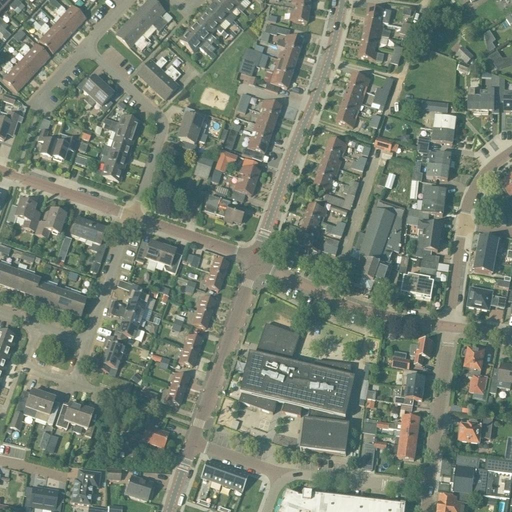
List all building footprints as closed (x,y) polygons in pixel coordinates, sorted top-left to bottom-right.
[(7,0),(0,0),(0,9),(2,12),(8,5),(10,7),(9,8),(14,12),(17,9),(7,0)] [(7,0),(17,9),(21,5),(16,1),(15,2),(13,0),(7,0)] [(83,3),(86,0),(79,0),(75,5),(87,16),(91,11),(89,9),(83,3)] [(160,17),(164,12),(150,0),(142,9),(163,29),(168,24),(160,17)] [(231,13),(236,8),(226,0),(218,0),(214,5),(233,22),(237,18),(231,13)] [(239,4),(242,0),(246,0),(247,0),(246,0),(226,0),(236,8),(242,13),(245,9),(239,4)] [(295,5),(294,10),(309,12),(311,0),(292,0),(292,4),(295,5)] [(214,5),(206,14),(219,26),(224,20),(230,26),(233,22),(214,5)] [(58,10),(78,29),(86,20),(72,7),(67,13),(61,7),(58,10)] [(163,29),(142,9),(133,18),(147,31),(151,26),(159,33),(163,29)] [(385,21),(386,13),(369,9),(366,21),(380,24),(381,20),(385,21)] [(55,25),(69,38),(78,29),(58,10),(55,14),(60,19),(55,25)] [(309,12),(294,10),(294,15),(290,14),(289,22),(307,25),(309,12)] [(37,23),(41,20),(44,23),(47,20),(39,12),(33,19),(37,23)] [(225,31),(219,26),(206,14),(197,23),(210,35),(215,30),(221,35),(225,31)] [(147,31),(133,18),(125,27),(146,47),(150,43),(143,35),(147,31)] [(379,29),(380,24),(366,21),(363,34),(381,38),(383,30),(379,29)] [(212,54),(215,50),(211,46),(205,41),(210,35),(197,23),(188,32),(215,57),(212,54)] [(403,24),(401,30),(409,32),(411,27),(403,24)] [(41,28),(61,46),(69,38),(55,25),(50,30),(45,25),(41,28)] [(276,37),(278,29),(267,26),(265,34),(276,37)] [(146,47),(125,27),(116,37),(130,49),(134,45),(142,52),(146,47)] [(38,32),(44,37),(39,42),(53,55),(61,46),(41,28),(38,32)] [(408,38),(409,32),(401,30),(399,35),(408,38)] [(26,37),(20,32),(13,39),(19,45),(26,37)] [(212,60),(215,57),(188,32),(180,42),(193,54),(198,48),(204,53),(212,60)] [(265,34),(263,34),(260,42),(267,44),(269,36),(265,35),(265,34)] [(381,38),(363,34),(361,46),(375,49),(376,45),(379,45),(381,38)] [(303,43),(286,37),(283,44),(286,46),(285,50),(299,55),(303,43)] [(22,49),(42,68),(50,58),(36,45),(31,51),(25,46),(22,49)] [(492,45),(486,49),(488,57),(496,51),(492,45)] [(374,54),(375,49),(361,46),(358,59),(376,62),(377,55),(374,54)] [(254,53),(261,55),(263,50),(256,47),(254,53)] [(395,48),(393,56),(401,59),(404,50),(395,48)] [(473,58),(463,48),(456,55),(466,65),(473,58)] [(19,63),(33,76),(42,68),(22,49),(19,52),(25,58),(19,63)] [(299,55),(285,50),(283,55),(280,53),(278,61),(295,67),(299,55)] [(155,64),(162,57),(158,53),(152,61),(155,64)] [(258,67),(261,55),(254,53),(250,64),(258,67)] [(398,67),(401,59),(393,56),(390,65),(398,67)] [(147,84),(159,71),(167,63),(162,59),(155,66),(150,62),(138,75),(147,84)] [(496,59),(492,66),(500,71),(504,64),(496,59)] [(295,67),(278,61),(274,73),(291,79),(295,67)] [(5,67),(25,85),(33,76),(19,63),(14,69),(9,63),(5,67)] [(460,64),(457,72),(468,77),(472,68),(460,64)] [(2,70),(8,75),(2,81),(16,94),(25,85),(5,67),(2,70)] [(147,84),(156,93),(176,72),(171,67),(164,75),(159,71),(147,84)] [(176,72),(156,93),(166,101),(178,88),(173,84),(181,76),(176,72)] [(291,79),(274,73),(269,85),(267,84),(264,91),(277,95),(280,89),(286,91),(291,79)] [(352,75),(348,87),(362,92),(364,88),(368,89),(370,82),(352,75)] [(494,100),(499,100),(499,80),(492,76),(491,93),(487,93),(487,100),(481,99),(480,114),(494,114),(494,100)] [(84,101),(88,105),(104,88),(94,79),(90,83),(85,79),(77,89),(81,93),(83,91),(88,96),(84,101)] [(504,114),(511,113),(511,99),(510,100),(511,93),(499,93),(499,80),(499,100),(504,100),(504,114)] [(361,97),(362,92),(348,87),(343,99),(361,105),(364,98),(361,97)] [(109,101),(113,96),(104,88),(88,105),(91,108),(95,103),(101,108),(99,109),(104,114),(113,105),(109,101)] [(375,97),(387,101),(389,94),(378,90),(375,97)] [(481,99),(475,99),(475,92),(468,92),(467,113),(480,114),(481,99)] [(15,100),(5,96),(3,103),(12,106),(15,100)] [(243,96),(239,107),(247,110),(251,99),(243,96)] [(384,109),(387,101),(375,97),(373,105),(384,109)] [(339,111),(354,116),(355,111),(359,112),(361,105),(343,99),(339,111)] [(265,111),(263,115),(276,120),(281,108),(264,102),(261,110),(265,111)] [(448,106),(437,105),(436,114),(447,115),(448,106)] [(245,115),(247,110),(239,107),(237,113),(245,115)] [(352,121),(354,116),(339,111),(335,123),(353,129),(355,122),(352,121)] [(186,116),(182,129),(210,138),(212,132),(205,130),(205,131),(199,129),(201,122),(204,123),(206,117),(194,113),(192,118),(186,116)] [(0,141),(4,143),(9,128),(15,130),(19,118),(8,114),(6,122),(0,120),(0,141)] [(256,126),(272,132),(276,120),(263,115),(261,120),(258,119),(256,126)] [(109,122),(107,127),(111,128),(135,136),(139,123),(132,121),(123,118),(122,117),(119,125),(109,122)] [(371,122),(379,125),(381,119),(373,117),(371,122)] [(435,118),(433,132),(454,134),(456,121),(435,118)] [(39,132),(40,132),(41,133),(42,132),(48,134),(51,124),(43,121),(39,132)] [(377,131),(379,125),(371,122),(369,128),(377,131)] [(238,134),(241,128),(233,125),(231,131),(238,134)] [(111,128),(107,127),(105,126),(103,130),(116,134),(114,142),(131,148),(135,136),(111,128)] [(256,135),(255,139),(268,144),(272,132),(256,126),(253,133),(256,135)] [(178,140),(184,143),(182,148),(194,153),(196,147),(196,146),(193,146),(195,142),(205,145),(207,138),(209,139),(210,138),(182,129),(178,140)] [(51,161),(52,159),(51,159),(57,143),(56,145),(45,141),(48,134),(42,132),(41,133),(38,143),(43,145),(39,157),(51,161)] [(83,132),(80,139),(89,142),(91,135),(83,132)] [(224,144),(227,133),(222,132),(218,142),(224,144)] [(454,134),(433,132),(432,144),(452,146),(454,134)] [(253,160),(255,153),(264,156),(268,144),(255,139),(253,144),(250,143),(247,150),(244,149),(241,157),(253,160)] [(419,139),(418,147),(429,149),(430,141),(419,139)] [(51,159),(52,159),(63,163),(67,151),(73,153),(77,142),(71,140),(69,147),(57,143),(51,159)] [(344,154),(347,147),(329,140),(325,152),(339,157),(341,153),(344,154)] [(390,154),(393,144),(377,140),(374,150),(390,154)] [(104,146),(102,151),(126,160),(131,148),(114,142),(111,149),(104,146)] [(85,154),(87,147),(81,145),(79,152),(85,154)] [(368,159),(371,150),(364,148),(362,157),(368,159)] [(122,172),(126,160),(102,151),(101,156),(108,158),(105,166),(122,172)] [(338,162),(339,157),(325,152),(321,164),(338,170),(341,163),(338,162)] [(434,160),(433,167),(433,168),(449,170),(451,156),(430,153),(429,160),(434,160)] [(236,159),(222,154),(216,171),(223,174),(227,164),(233,166),(236,159)] [(84,167),(87,160),(77,156),(75,163),(84,167)] [(359,158),(357,164),(365,167),(367,161),(359,158)] [(207,181),(213,163),(199,159),(193,176),(207,181)] [(365,167),(357,164),(354,163),(351,170),(363,174),(365,167)] [(336,178),(338,170),(321,164),(317,176),(331,181),(332,177),(336,178)] [(118,183),(122,172),(105,166),(103,173),(96,170),(94,175),(118,183)] [(433,168),(433,167),(428,166),(426,179),(447,182),(449,170),(433,168)] [(243,176),(242,181),(255,186),(260,174),(243,168),(240,175),(243,176)] [(218,186),(222,174),(214,172),(210,183),(218,186)] [(329,186),(331,181),(317,176),(313,188),(330,194),(333,187),(329,186)] [(384,189),(388,178),(382,176),(379,187),(384,189)] [(255,186),(242,181),(240,185),(237,184),(234,192),(251,198),(255,186)] [(511,189),(507,182),(500,187),(510,200),(511,198),(511,189)] [(343,195),(347,196),(355,199),(359,185),(351,183),(349,188),(346,187),(343,195)] [(425,189),(423,202),(444,205),(446,192),(425,189)] [(186,203),(188,197),(177,193),(175,199),(186,203)] [(347,196),(345,202),(342,209),(350,212),(355,199),(347,196)] [(244,219),(242,218),(244,212),(229,207),(230,204),(209,197),(204,213),(224,219),(223,222),(231,225),(232,223),(240,225),(240,224),(242,225),(244,219)] [(327,204),(342,209),(345,202),(329,197),(327,204)] [(398,254),(401,220),(405,211),(378,201),(366,236),(359,234),(350,259),(359,262),(355,274),(353,273),(350,283),(360,286),(359,287),(371,290),(373,282),(385,287),(392,269),(390,268),(391,265),(389,264),(393,252),(398,254)] [(18,210),(12,208),(6,224),(13,226),(16,219),(25,222),(23,229),(34,233),(38,220),(32,218),(36,207),(20,202),(18,210)] [(409,211),(408,219),(428,222),(429,216),(442,218),(444,205),(423,202),(422,213),(409,211)] [(306,218),(319,223),(321,219),(324,220),(327,212),(310,206),(306,218)] [(346,218),(348,213),(331,207),(329,212),(346,218)] [(59,236),(65,217),(51,212),(46,227),(40,225),(36,237),(47,240),(49,233),(59,236)] [(318,228),(319,223),(306,218),(301,230),(318,236),(321,229),(318,228)] [(428,226),(428,222),(408,219),(406,226),(418,228),(418,233),(423,233),(422,238),(418,237),(418,239),(439,242),(441,228),(428,226)] [(71,239),(85,244),(91,226),(77,221),(71,239)] [(342,239),(346,226),(338,224),(336,229),(332,228),(330,235),(342,239)] [(99,250),(106,231),(91,226),(85,244),(93,246),(91,252),(97,254),(94,264),(100,266),(105,252),(99,250)] [(316,243),(318,236),(301,230),(299,237),(297,236),(295,240),(312,246),(314,243),(316,243)] [(64,264),(71,241),(64,239),(57,262),(64,264)] [(415,259),(423,260),(424,256),(431,257),(432,252),(437,253),(439,242),(418,239),(415,259)] [(311,250),(312,246),(295,240),(291,252),(299,255),(298,257),(317,264),(321,254),(311,250)] [(480,240),(478,251),(496,254),(498,243),(480,240)] [(144,260),(157,265),(162,248),(149,244),(149,246),(142,244),(135,263),(143,265),(144,260)] [(11,250),(0,246),(0,253),(8,257),(10,251),(11,250)] [(336,258),(338,250),(326,246),(324,254),(336,258)] [(181,257),(175,255),(176,253),(162,248),(157,265),(169,269),(168,274),(175,276),(181,257)] [(478,251),(476,261),(494,265),(496,254),(478,251)] [(191,266),(190,268),(197,270),(200,260),(191,257),(187,256),(185,264),(191,266)] [(423,260),(422,263),(438,266),(439,259),(431,257),(424,256),(423,260)] [(406,277),(409,260),(402,259),(399,275),(406,277)] [(215,261),(210,274),(223,279),(228,265),(215,261)] [(474,272),(492,276),(494,265),(476,261),(474,272)] [(437,272),(438,266),(422,263),(421,270),(420,275),(420,278),(419,278),(416,297),(430,299),(433,283),(434,283),(436,272),(437,272)] [(11,266),(6,264),(0,280),(0,287),(10,290),(15,274),(9,272),(11,266)] [(22,277),(15,274),(10,290),(21,294),(29,272),(25,271),(22,277)] [(21,294),(33,299),(39,286),(40,283),(33,280),(35,274),(29,272),(21,294)] [(223,279),(210,274),(205,288),(218,293),(223,279)] [(416,297),(419,278),(415,277),(408,276),(408,278),(404,278),(401,294),(416,297)] [(127,291),(128,285),(119,282),(117,288),(127,291)] [(194,291),(196,285),(188,282),(186,288),(194,291)] [(47,283),(45,288),(39,286),(33,299),(32,302),(44,307),(52,284),(47,283)] [(57,286),(52,284),(44,307),(56,311),(62,294),(55,292),(57,286)] [(130,299),(128,304),(145,310),(149,300),(142,297),(144,292),(131,287),(127,298),(130,299)] [(192,296),(194,291),(186,288),(184,293),(192,296)] [(471,290),(467,308),(489,312),(490,308),(492,298),(492,294),(471,290)] [(71,291),(69,297),(62,294),(56,311),(68,315),(76,293),(71,291)] [(81,294),(76,293),(68,315),(80,319),(86,303),(79,300),(81,294)] [(202,299),(197,313),(210,317),(214,303),(202,299)] [(145,310),(128,304),(126,310),(124,309),(123,307),(112,304),(110,309),(141,320),(145,310)] [(138,331),(141,320),(110,309),(108,315),(119,319),(120,318),(123,319),(121,325),(138,331)] [(210,317),(197,313),(192,327),(205,331),(210,317)] [(173,326),(181,329),(183,324),(175,321),(173,326)] [(121,325),(119,331),(116,330),(112,340),(107,338),(126,345),(128,340),(134,342),(138,331),(121,325)] [(179,334),(181,329),(173,326),(171,331),(179,334)] [(299,338),(265,326),(239,404),(273,416),(277,404),(285,405),(282,414),(301,417),(302,409),(310,410),(309,421),(306,420),(306,419),(305,419),(301,450),(302,450),(302,449),(345,454),(345,455),(347,455),(350,425),(349,425),(344,425),(351,366),(315,362),(314,370),(309,369),(310,364),(295,361),(294,366),(290,365),(299,338)] [(0,345),(10,350),(15,337),(0,332),(0,345)] [(188,337),(184,351),(197,355),(201,341),(188,337)] [(105,349),(103,355),(121,361),(125,350),(119,348),(120,343),(126,345),(107,338),(103,349),(105,349)] [(419,342),(418,348),(411,347),(410,357),(416,358),(414,367),(422,368),(424,360),(430,361),(433,345),(419,342)] [(0,359),(6,361),(10,350),(0,345),(0,359)] [(197,355),(184,351),(179,365),(192,369),(197,355)] [(465,370),(469,371),(468,379),(472,379),(469,394),(484,397),(488,379),(480,378),(481,374),(485,355),(469,352),(468,353),(463,352),(462,359),(467,360),(465,370)] [(406,355),(395,353),(392,369),(409,372),(410,362),(405,361),(406,355)] [(99,360),(97,365),(95,371),(109,375),(111,369),(117,372),(121,361),(103,355),(101,361),(99,360)] [(162,359),(160,365),(168,367),(170,362),(162,359)] [(511,368),(502,366),(501,372),(494,371),(489,395),(496,396),(497,389),(510,392),(511,384),(511,368)] [(404,378),(402,390),(424,393),(425,382),(417,380),(418,375),(403,372),(402,378),(404,378)] [(105,388),(109,377),(103,375),(100,386),(105,388)] [(175,375),(170,389),(183,394),(188,380),(175,375)] [(115,379),(109,377),(105,388),(111,390),(115,379)] [(115,379),(111,390),(117,392),(120,381),(115,379)] [(126,383),(120,381),(117,392),(122,394),(126,383)] [(363,381),(360,402),(365,403),(368,382),(363,381)] [(133,386),(126,383),(122,394),(122,395),(129,398),(133,386)] [(183,394),(170,389),(166,403),(178,408),(183,394)] [(402,407),(413,408),(414,402),(422,404),(424,393),(402,390),(401,400),(405,400),(405,401),(403,401),(402,407)] [(25,410),(37,414),(43,396),(31,392),(25,410)] [(144,399),(147,400),(148,399),(156,402),(158,396),(147,392),(144,399)] [(366,409),(374,410),(377,393),(369,392),(366,409)] [(51,413),(55,400),(43,396),(37,414),(34,420),(46,424),(52,427),(56,415),(51,413)] [(148,399),(147,400),(146,405),(154,408),(156,402),(148,399)] [(70,406),(66,418),(60,416),(56,428),(61,430),(66,431),(68,424),(76,427),(82,410),(70,406)] [(94,414),(82,410),(76,427),(73,434),(81,436),(83,430),(87,431),(85,438),(91,440),(94,428),(89,426),(94,414)] [(25,418),(23,417),(15,414),(10,428),(20,432),(25,418)] [(383,431),(402,433),(409,434),(409,429),(419,430),(420,422),(404,420),(403,424),(394,423),(394,426),(390,426),(390,425),(384,425),(383,431)] [(479,446),(480,440),(491,442),(494,422),(482,421),(481,431),(477,430),(477,428),(468,427),(468,429),(462,429),(460,444),(479,446)] [(146,429),(144,436),(166,443),(168,436),(151,430),(153,424),(146,422),(144,428),(146,429)] [(377,426),(364,425),(363,435),(376,436),(377,426)] [(409,434),(402,433),(401,441),(417,443),(419,430),(409,429),(409,434)] [(163,451),(166,443),(144,436),(131,431),(128,439),(163,451)] [(45,451),(50,436),(42,433),(37,448),(45,451)] [(53,455),(58,439),(51,436),(45,453),(53,455)] [(401,441),(400,448),(407,449),(406,454),(415,455),(417,443),(401,441)] [(15,457),(25,459),(27,449),(17,447),(15,457)] [(407,449),(400,448),(398,462),(414,464),(415,455),(406,454),(407,449)] [(375,452),(366,450),(363,471),(372,472),(375,452)] [(454,495),(470,497),(510,502),(511,480),(511,466),(498,464),(458,459),(454,495)] [(206,463),(200,480),(211,483),(217,467),(206,463)] [(217,467),(211,483),(221,487),(227,470),(217,467)] [(227,470),(221,487),(232,491),(237,474),(227,470)] [(120,482),(121,472),(106,471),(106,481),(120,482)] [(75,482),(72,505),(89,507),(92,490),(97,491),(99,476),(88,474),(86,484),(75,482)] [(237,474),(232,491),(242,494),(248,478),(237,474)] [(0,486),(8,488),(9,478),(1,477),(0,482),(0,486)] [(147,503),(152,486),(131,479),(126,496),(147,503)] [(33,511),(33,510),(42,511),(45,491),(33,489),(33,491),(31,500),(26,499),(23,511),(33,511)] [(58,493),(45,491),(42,511),(46,511),(60,511),(61,505),(56,504),(57,495),(58,493)] [(404,511),(320,502),(320,498),(313,497),(303,496),(303,501),(287,495),(281,511),(404,511)] [(440,499),(438,510),(446,511),(445,511),(466,511),(467,507),(465,506),(465,502),(469,503),(470,497),(454,495),(453,501),(440,499)]
